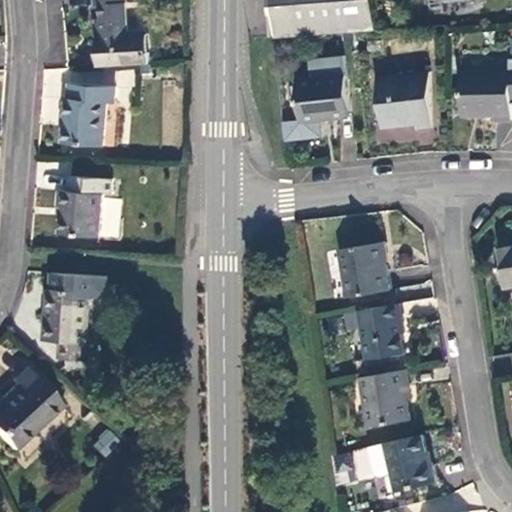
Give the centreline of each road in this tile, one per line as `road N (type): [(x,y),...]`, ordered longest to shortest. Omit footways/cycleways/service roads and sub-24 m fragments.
road 1 (residential): [(511,498),(484,458),(443,183)]
road 2 (residential): [(0,306),(13,258),(22,0)]
road 3 (secondary): [(224,511),(223,206)]
road 4 (residential): [(223,206),(443,183)]
road 5 (secondary): [(223,206),(224,0)]
